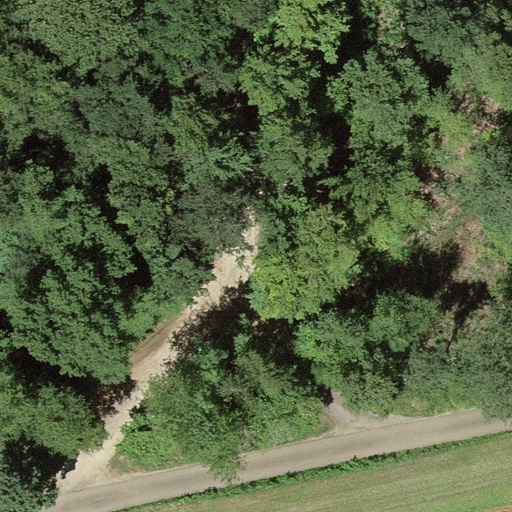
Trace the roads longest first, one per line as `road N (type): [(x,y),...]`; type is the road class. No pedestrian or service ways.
road 1 (track): [(414,436),(38,511)]
road 2 (track): [(206,269),(333,0)]
road 3 (track): [(44,510),(99,457),(206,269)]
road 4 (track): [(206,269),(349,402),(414,436)]
